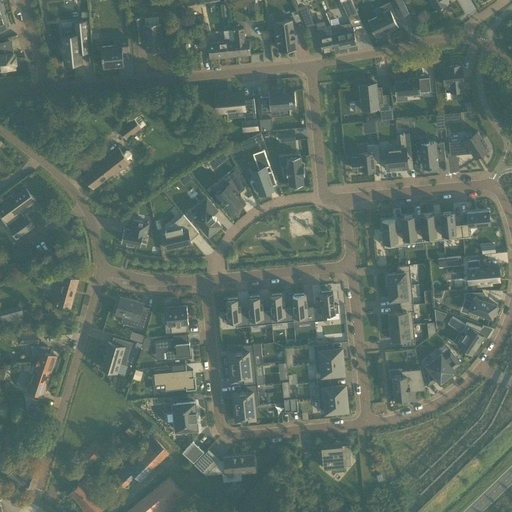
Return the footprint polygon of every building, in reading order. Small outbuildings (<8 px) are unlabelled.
[(250,0),(250,3),(248,3),(249,19),(261,19),(260,2),(262,2),(261,0),(250,0)] [(341,2),(344,8),(346,13),(350,20),(359,16),(351,0),(342,0),(343,1),(341,2)] [(398,27),(394,17),(398,15),(399,16),(398,17),(399,17),(409,12),(408,12),(402,0),(391,0),(395,8),(390,10),(369,20),(368,20),(376,37),(377,37),(376,37),(398,27)] [(447,3),(451,0),(430,0),(436,10),(447,3)] [(176,10),(175,1),(164,3),(166,11),(176,10)] [(314,23),(308,8),(301,11),(306,26),(314,23)] [(0,14),(0,28),(8,27),(7,23),(9,23),(6,13),(0,14)] [(143,40),(145,40),(146,52),(163,50),(161,22),(144,24),(144,25),(142,25),(141,17),(133,18),(135,41),(143,41),(143,40)] [(275,30),(276,43),(278,42),(279,51),(296,49),(292,19),(276,21),(277,29),(275,30)] [(82,62),(81,53),(89,52),(86,21),(72,22),(73,34),(62,35),(63,45),(60,46),(61,54),(64,54),(65,64),(82,62)] [(339,23),(331,25),(331,24),(330,24),(333,34),(331,35),(334,49),(357,45),(352,23),(342,25),(339,23)] [(333,34),(330,24),(330,25),(325,26),(317,27),(322,52),(334,49),(331,35),(333,34)] [(233,29),(235,40),(236,55),(250,54),(249,39),(245,39),(244,27),(233,29)] [(116,66),(123,65),(122,51),(129,51),(127,37),(114,38),(115,44),(102,45),(103,54),(102,54),(103,58),(104,67),(116,66)] [(236,55),(235,40),(208,43),(210,58),(236,55)] [(177,55),(189,54),(188,43),(176,44),(177,55)] [(0,69),(2,70),(2,71),(8,70),(8,69),(15,68),(14,64),(16,64),(15,57),(13,57),(13,53),(2,54),(0,48),(0,69)] [(445,84),(451,83),(451,91),(461,90),(460,82),(463,82),(462,66),(459,66),(459,65),(449,66),(449,67),(443,68),(445,84)] [(409,79),(396,80),(397,96),(421,93),(420,92),(431,91),(429,77),(419,78),(419,76),(409,77),(409,79)] [(361,98),(363,98),(364,106),(379,104),(379,108),(390,107),(388,92),(382,92),(381,84),(373,85),(372,81),(359,82),(361,98)] [(296,107),(294,90),(285,90),(284,87),(269,89),(269,96),(260,96),(262,113),(281,111),(280,108),(296,107)] [(226,95),(226,93),(216,94),(218,112),(244,109),(245,120),(243,121),(244,131),(257,129),(256,119),(254,98),(244,99),(243,93),(226,95)] [(146,123),(139,114),(119,130),(127,140),(142,128),(141,127),(146,123)] [(408,117),(396,118),(397,125),(409,123),(408,117)] [(262,119),(264,131),(273,130),(271,118),(262,119)] [(295,129),(280,130),(281,142),(296,140),(295,129)] [(449,141),(450,155),(472,152),(475,157),(489,149),(477,131),(464,139),(449,141)] [(412,164),(409,132),(409,141),(403,141),(403,146),(403,147),(386,149),(385,149),(386,159),(384,159),(385,169),(387,169),(395,168),(395,170),(396,170),(396,168),(406,167),(406,164),(412,163),(412,164)] [(258,143),(263,141),(260,133),(255,135),(258,143)] [(431,166),(431,165),(438,164),(438,165),(439,165),(438,160),(445,159),(444,141),(436,142),(436,140),(435,140),(435,141),(428,142),(428,144),(421,145),(421,151),(417,151),(418,160),(423,160),(423,166),(430,165),(430,166),(431,166)] [(351,158),(353,169),(358,168),(358,170),(362,170),(362,172),(375,170),(374,162),(379,161),(379,162),(380,162),(378,144),(367,145),(368,153),(360,153),(360,157),(351,158)] [(126,150),(123,153),(119,147),(83,176),(93,189),(112,174),(113,175),(130,162),(128,159),(132,157),(132,154),(129,150),(126,150)] [(256,192),(258,191),(259,195),(260,195),(260,194),(269,190),(268,187),(273,185),(272,183),(276,182),(272,171),(268,172),(267,167),(270,166),(264,149),(262,150),(263,152),(256,155),(261,168),(252,171),(251,170),(250,171),(254,180),(250,181),(256,192)] [(301,155),(286,157),(287,164),(284,165),(285,176),(287,176),(288,176),(289,185),(293,185),(293,187),(300,186),(300,184),(304,184),(303,175),(305,175),(304,165),(302,165),(301,155)] [(221,187),(223,190),(217,195),(221,201),(220,201),(221,201),(223,203),(222,203),(223,203),(224,204),(224,205),(226,206),(225,207),(226,207),(231,213),(245,201),(240,195),(241,195),(240,194),(239,195),(238,194),(244,188),(235,170),(225,178),(227,181),(221,187)] [(35,200),(26,188),(0,207),(0,212),(11,228),(14,226),(21,235),(33,225),(27,216),(24,218),(19,212),(35,200)] [(203,210),(194,218),(210,236),(218,229),(217,227),(221,224),(216,218),(217,217),(214,214),(218,210),(207,197),(198,205),(203,210)] [(469,222),(461,222),(463,237),(471,236),(470,224),(491,222),(490,210),(468,212),(469,222)] [(455,238),(463,237),(461,222),(454,223),(453,211),(440,213),(441,224),(442,234),(454,233),(455,238)] [(421,215),(422,226),(423,236),(435,235),(435,240),(443,239),(442,234),(441,224),(435,225),(433,213),(421,215)] [(423,241),(423,236),(422,226),(415,227),(414,215),(401,216),(403,230),(403,238),(415,237),(416,242),(423,241)] [(198,234),(184,218),(180,221),(182,229),(167,232),(166,231),(166,232),(166,235),(164,235),(164,238),(162,238),(165,247),(166,247),(167,249),(170,249),(170,250),(170,249),(185,245),(186,246),(186,245),(191,244),(190,240),(197,234),(197,235),(198,234)] [(403,238),(403,230),(396,231),(395,219),(382,220),(383,231),(379,232),(380,241),(384,241),(384,242),(396,241),(397,246),(404,245),(403,238)] [(127,243),(127,245),(133,246),(133,244),(140,246),(143,235),(146,236),(149,223),(133,220),(131,229),(124,228),(121,242),(127,243)] [(25,250),(15,254),(19,263),(29,258),(25,250)] [(451,265),(451,257),(438,258),(439,266),(451,265)] [(479,259),(467,260),(468,268),(467,268),(468,269),(469,282),(478,282),(478,285),(491,284),(491,280),(499,279),(497,266),(498,266),(498,265),(480,267),(479,259)] [(390,285),(390,286),(414,284),(412,264),(398,265),(399,272),(389,273),(390,277),(388,277),(388,285),(390,285)] [(70,310),(78,279),(57,273),(54,284),(57,284),(51,305),(70,310)] [(415,304),(414,284),(390,286),(392,300),(402,299),(402,305),(415,304)] [(322,306),(314,307),(316,320),(327,319),(328,313),(339,312),(338,304),(334,305),(333,291),(331,292),(331,290),(322,291),(322,292),(320,293),(322,306)] [(472,301),(467,313),(476,316),(478,312),(492,317),(493,314),(495,315),(497,308),(495,307),(496,304),(482,299),(482,297),(482,291),(464,292),(464,298),(472,301)] [(270,296),(272,309),(273,317),(280,316),(282,322),(294,320),(293,317),(295,317),(294,307),(285,308),(283,294),(282,294),(281,293),(272,294),(272,295),(270,296)] [(294,307),(295,317),(302,316),(304,321),(316,320),(314,307),(307,308),(306,294),(304,294),(304,293),(294,294),(294,295),(293,295),(294,307)] [(250,312),(250,319),(258,318),(260,324),(272,323),(271,317),(273,317),(272,309),(263,310),(261,296),(260,297),(259,295),(250,296),(250,298),(248,298),(250,312)] [(143,303),(121,297),(119,303),(117,302),(114,313),(138,320),(136,326),(144,329),(150,310),(142,307),(143,303)] [(249,319),(250,319),(250,312),(241,312),(239,299),(238,299),(237,298),(228,299),(228,300),(226,300),(228,313),(224,314),(225,321),(236,320),(238,326),(250,325),(249,319)] [(0,319),(2,319),(4,327),(25,322),(20,304),(0,309),(0,310),(0,311),(0,310),(0,319)] [(392,326),(415,324),(414,310),(416,310),(415,304),(402,305),(403,311),(391,312),(392,326)] [(168,325),(171,325),(172,332),(186,331),(185,323),(188,323),(188,320),(187,309),(187,306),(175,307),(175,305),(166,305),(167,311),(166,311),(167,322),(168,322),(168,325)] [(458,345),(472,354),(479,344),(477,343),(482,335),(478,333),(482,327),(482,328),(482,327),(466,321),(466,322),(465,324),(453,315),(448,323),(461,331),(462,330),(466,333),(458,345)] [(415,324),(392,326),(392,327),(390,327),(391,335),(393,335),(394,340),(404,339),(404,345),(417,344),(415,324)] [(141,341),(143,334),(131,331),(129,338),(141,341)] [(19,335),(19,343),(38,342),(38,334),(35,334),(19,335)] [(173,336),(175,335),(175,339),(155,341),(156,351),(157,351),(157,350),(166,349),(167,359),(166,359),(166,360),(192,357),(191,347),(189,347),(189,344),(190,344),(189,342),(188,334),(173,335),(173,336)] [(345,334),(317,337),(318,344),(346,341),(345,334)] [(118,372),(120,363),(126,364),(132,342),(113,336),(112,343),(108,342),(100,367),(118,372)] [(144,337),(142,348),(147,350),(150,339),(144,337)] [(227,366),(249,364),(247,350),(252,350),(252,343),(239,345),(240,350),(234,351),(227,352),(228,355),(226,356),(227,366)] [(323,362),(344,360),(343,348),(329,349),(328,343),(315,344),(316,351),(321,350),(323,362)] [(31,363),(51,370),(56,356),(45,352),(47,346),(31,345),(31,363)] [(450,350),(443,356),(441,353),(426,364),(423,367),(426,386),(437,379),(440,383),(455,371),(453,368),(460,363),(450,350)] [(318,375),(319,381),(332,380),(331,374),(345,372),(344,360),(323,362),(324,374),(318,375)] [(51,370),(31,363),(36,365),(27,390),(43,395),(51,370)] [(196,381),(194,381),(193,369),(187,370),(186,364),(185,364),(186,370),(154,373),(155,384),(165,383),(166,390),(186,388),(186,390),(196,389),(196,381)] [(243,385),(256,384),(255,377),(250,378),(249,364),(227,366),(228,377),(230,376),(230,380),(237,379),(237,380),(243,379),(243,385)] [(395,399),(397,399),(397,400),(407,399),(407,398),(409,397),(409,391),(425,389),(420,369),(402,371),(402,376),(393,377),(395,399)] [(135,370),(133,380),(140,382),(142,372),(135,370)] [(332,386),(332,380),(319,381),(319,387),(325,387),(326,399),(347,397),(346,385),(332,386)] [(231,406),(253,404),(251,390),(256,390),(256,384),(243,385),(244,390),(238,391),(238,392),(231,392),(232,396),(230,396),(231,406)] [(349,409),(347,397),(326,399),(327,411),(349,409)] [(195,401),(173,403),(176,430),(197,428),(196,419),(197,419),(196,410),(195,401)] [(253,404),(231,406),(232,417),(234,417),(234,420),(241,420),(247,420),(247,419),(254,418),(253,404)] [(110,478),(112,480),(109,484),(111,486),(115,482),(121,489),(135,475),(140,480),(168,452),(152,436),(129,459),(134,464),(130,467),(128,464),(127,466),(125,463),(110,478)] [(84,470),(105,450),(95,440),(75,460),(84,470)] [(193,441),(182,452),(194,463),(204,452),(193,441)] [(350,458),(349,444),(322,447),(324,468),(345,466),(345,459),(350,458)] [(225,462),(216,463),(219,460),(207,449),(194,463),(206,474),(209,471),(225,469),(226,473),(256,471),(254,454),(224,457),(225,462)] [(28,483),(32,477),(34,474),(15,461),(14,463),(14,462),(13,463),(11,462),(12,461),(11,461),(9,460),(9,459),(8,459),(5,460),(4,459),(4,460),(2,463),(1,463),(2,464),(3,467),(2,467),(3,468),(3,467),(5,469),(6,470),(6,469),(8,471),(7,473),(26,485),(28,483)] [(107,502),(109,500),(106,497),(102,500),(90,487),(93,484),(86,476),(70,492),(84,508),(82,510),(84,511),(100,511),(109,504),(107,502)] [(123,511),(121,511),(163,511),(184,495),(186,497),(186,496),(169,476),(125,511),(123,511)] [(235,499),(243,491),(239,486),(236,489),(233,489),(231,487),(227,491),(235,499)] [(306,511),(293,501),(286,509),(289,511),(306,511)]
